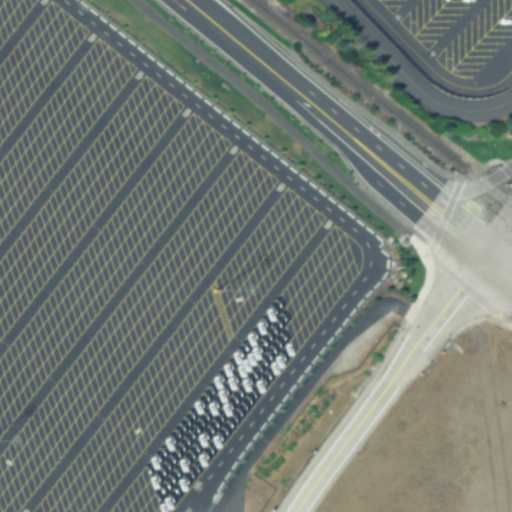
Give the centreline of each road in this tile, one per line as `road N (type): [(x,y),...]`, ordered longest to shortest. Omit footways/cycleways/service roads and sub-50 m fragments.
road 1 (residential): [(387,381),(287,511)]
road 2 (primary): [(185,0),(307,98)]
